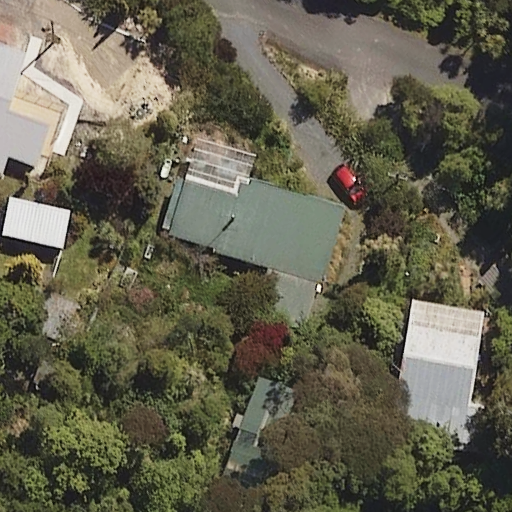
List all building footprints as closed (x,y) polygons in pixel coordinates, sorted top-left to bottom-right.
[(26,68),(0,58),(0,159),(37,173),(52,131),(9,116),(26,68)] [(343,224),(189,168),(164,237),(271,276),(255,320),(302,337),(343,224)] [(64,219),(11,208),(4,241),(57,252),(64,219)] [(483,325),(413,314),(395,432),(450,440),(448,453),(490,459),(496,419),(469,415),(483,325)] [(300,402),(263,385),(217,486),(254,503),(300,402)]
